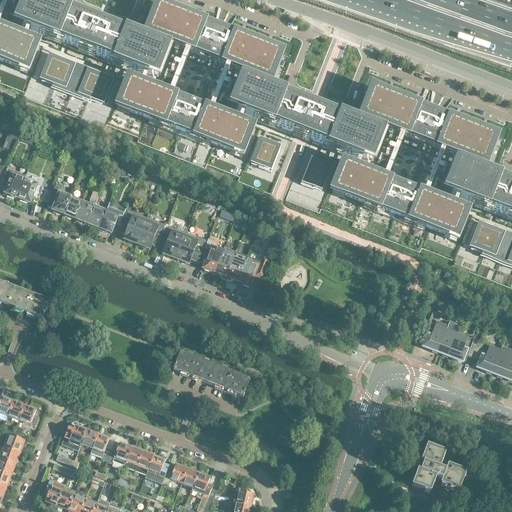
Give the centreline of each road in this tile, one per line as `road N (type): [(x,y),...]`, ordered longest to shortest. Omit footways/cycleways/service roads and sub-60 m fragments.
road 1 (unclassified): [(380,374),(0,217)]
road 2 (residential): [(308,38),(288,88),(345,110),(364,60)]
road 3 (motorway): [(368,0),(511,50)]
road 4 (residential): [(177,441),(269,480),(276,511)]
road 5 (residential): [(21,511),(66,398)]
